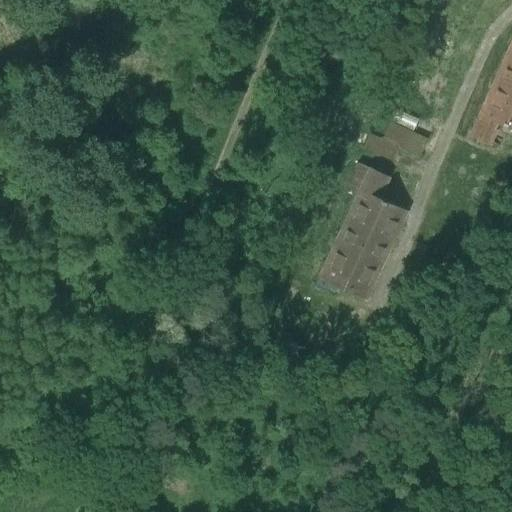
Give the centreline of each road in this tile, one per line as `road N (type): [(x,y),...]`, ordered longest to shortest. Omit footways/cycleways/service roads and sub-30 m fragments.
road 1 (track): [(290,0),(81,511)]
road 2 (track): [(0,454),(173,511)]
